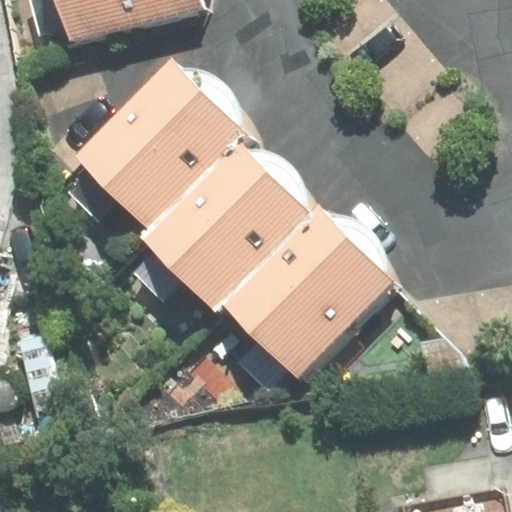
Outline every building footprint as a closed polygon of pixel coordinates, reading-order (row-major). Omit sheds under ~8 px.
[(35,0),(45,36),(76,29),(80,44),(210,14),(206,0),(35,0)] [(177,65),(85,163),(160,232),(242,145),(251,134),(177,65)] [(160,232),(150,242),(227,316),(233,310),(320,219),(242,145),(160,232)] [(233,310),(267,342),(246,367),(277,395),(298,374),(307,383),(402,282),(326,211),(320,219),(233,310)] [(411,511),(511,511),(511,507),(509,493),(411,511)]
